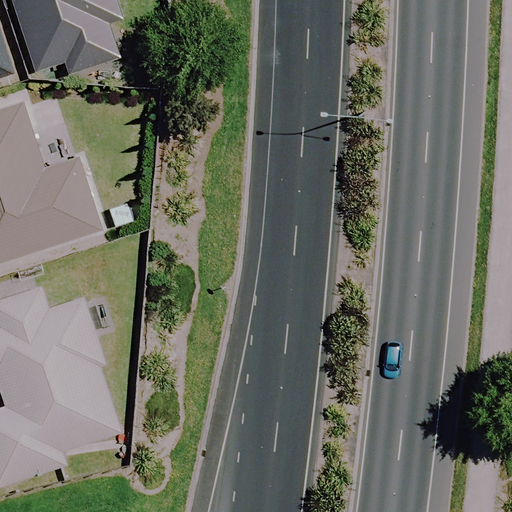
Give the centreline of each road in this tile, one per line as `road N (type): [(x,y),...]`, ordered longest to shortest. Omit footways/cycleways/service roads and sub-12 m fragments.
road 1 (primary): [(437,0),(391,511)]
road 2 (primary): [(266,511),(305,0)]
